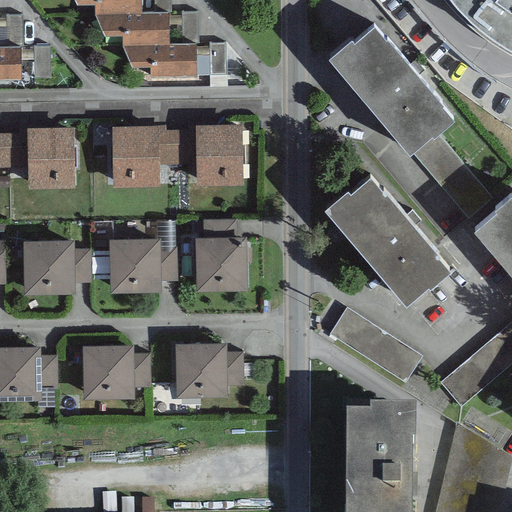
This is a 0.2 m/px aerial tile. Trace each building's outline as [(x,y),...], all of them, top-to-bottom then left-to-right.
[(76,0),(78,2),(94,3),(94,12),(99,13),(140,12),(139,0),(76,0)] [(511,0),(446,0),(453,9),(466,22),(482,36),(503,50),(511,54),(511,0)] [(140,12),(99,13),(105,33),(121,33),(121,44),(170,43),(169,11),(140,12)] [(351,34),(328,53),(407,149),(409,148),(431,130),(433,133),(437,130),(454,116),(442,101),(443,100),(388,33),(386,35),(374,21),(354,38),(351,34)] [(170,43),(121,44),(132,64),(150,65),(149,76),(195,75),(194,42),(170,43)] [(0,46),(0,78),(20,78),(19,45),(0,46)] [(169,122),(113,124),(115,186),(160,185),(159,163),(199,161),(200,186),(243,184),(241,122),(190,124),(190,128),(170,129),(169,122)] [(0,124),(0,164),(29,163),(30,188),(74,186),(72,124),(21,126),(21,130),(0,131),(0,124)] [(496,203),(437,130),(433,133),(431,130),(409,148),(474,226),(496,208),(494,205),(496,203)] [(451,266),(372,173),(351,191),(347,186),(324,205),(407,303),(451,266)] [(511,189),(496,203),(494,205),(496,208),(474,226),(511,271),(511,189)] [(240,235),(191,236),(192,290),(241,290),(241,276),(258,276),(257,246),(240,246),(240,235)] [(159,237),(110,238),(111,292),(160,292),(160,278),(177,278),(176,248),(159,248),(159,237)] [(74,239),(25,240),(25,294),(75,294),(75,280),(91,280),(91,250),(74,250),(74,239)] [(421,355),(346,306),(329,332),(404,381),(421,355)] [(511,363),(511,320),(439,381),(460,407),(511,363)] [(225,342),(177,343),(177,397),(227,397),(226,383),(243,383),(243,353),(225,353),(225,342)] [(133,343),(84,343),(85,398),(134,398),(134,384),(151,383),(150,353),(133,354),(133,343)] [(39,345),(0,344),(0,399),(41,399),(40,385),(57,385),(57,355),(39,355),(39,345)] [(413,511),(413,414),(370,414),(370,421),(345,421),(345,511),(413,511)] [(495,511),(508,455),(455,425),(435,511),(495,511)]
